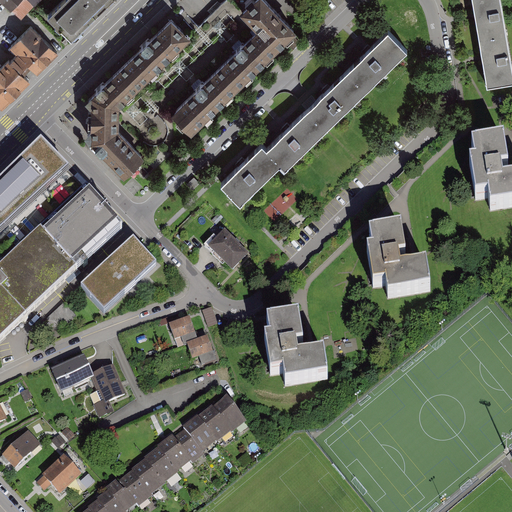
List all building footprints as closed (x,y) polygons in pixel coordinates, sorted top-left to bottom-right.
[(2,0),(22,20),(41,0),(2,0)] [(112,0),(63,0),(49,15),(73,39),(112,0)] [(306,30),(276,0),(261,0),(249,12),(265,29),(180,111),(200,132),(306,30)] [(511,17),(509,0),(480,0),(494,86),(511,82),(511,17)] [(201,38),(178,17),(101,96),(98,142),(131,178),(152,157),(127,132),(127,107),(201,38)] [(35,22),(12,43),(37,71),(60,50),(35,22)] [(270,143),(227,184),(247,204),(288,164),(292,169),(415,52),(396,32),(274,148),(270,143)] [(10,57),(0,65),(0,105),(1,106),(31,79),(10,57)] [(0,264),(85,185),(40,139),(0,179),(0,264)] [(511,164),(509,143),(476,149),(479,166),(473,167),(479,202),(492,200),(494,213),(511,209),(511,184),(508,185),(506,174),(511,173),(511,164)] [(130,228),(85,185),(0,264),(0,348),(2,351),(86,273),(83,270),(130,228)] [(402,228),(371,234),(374,251),(369,252),(375,286),(386,284),(389,298),(431,290),(426,265),(403,269),(401,258),(407,257),(402,228)] [(252,256),(228,234),(212,251),(236,274),(252,256)] [(158,264),(134,239),(82,288),(105,313),(158,264)] [(214,310),(204,313),(209,329),(219,326),(214,310)] [(301,316),(269,321),(272,339),(267,340),(273,374),(286,372),(288,385),(327,379),(324,354),(300,358),(298,347),(306,346),(301,316)] [(193,319),(173,325),(178,342),(198,336),(193,319)] [(211,338),(190,346),(196,362),(202,360),(205,368),(220,362),(211,338)] [(86,358),(53,372),(61,391),(95,377),(94,375),(86,358)] [(113,368),(94,375),(95,377),(105,400),(106,403),(125,395),(113,368)] [(28,389),(21,392),(25,402),(32,398),(28,389)] [(251,425),(231,399),(132,470),(134,473),(121,483),(120,480),(107,489),(109,492),(100,499),(102,501),(93,508),(94,510),(91,511),(133,511),(140,507),(142,511),(251,425)] [(106,403),(105,400),(93,405),(99,418),(111,413),(106,403)] [(1,404),(0,404),(0,425),(9,421),(1,404)] [(67,427),(61,433),(69,441),(75,435),(67,427)] [(40,443),(28,430),(2,455),(15,468),(40,443)] [(59,434),(52,441),(58,448),(66,442),(59,434)] [(82,473),(64,454),(42,473),(45,476),(37,483),(40,486),(44,490),(52,483),(61,492),(82,473)] [(89,474),(80,482),(87,489),(96,481),(89,474)]
